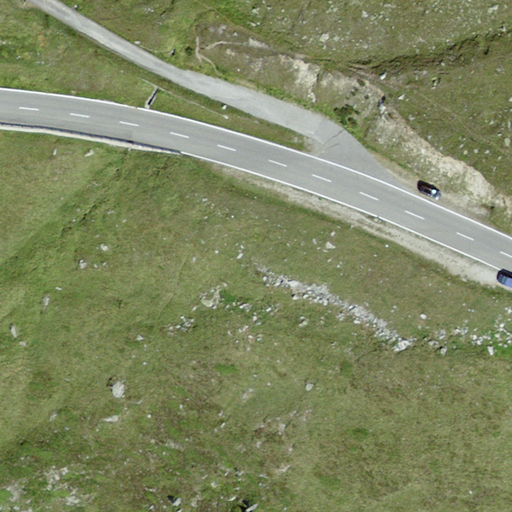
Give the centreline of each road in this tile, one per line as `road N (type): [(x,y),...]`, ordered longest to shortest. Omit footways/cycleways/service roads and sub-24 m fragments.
road 1 (primary): [(511,256),(347,186),(219,145),(0,105)]
road 2 (track): [(347,186),(345,149),(322,129),(182,77),(40,0)]
